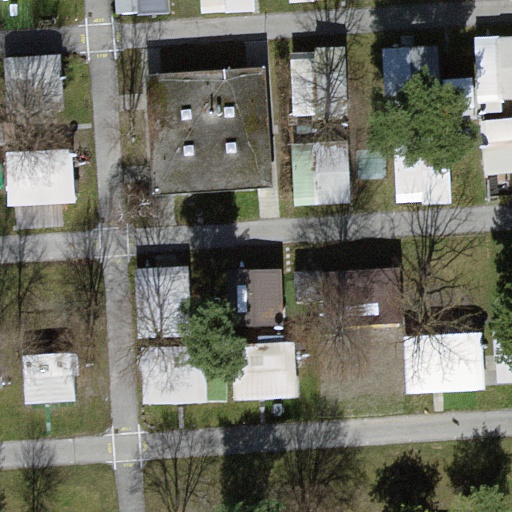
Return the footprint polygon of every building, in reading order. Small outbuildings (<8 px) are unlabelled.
[(511,92),(511,24),(478,25),(480,93),(511,92)] [(443,92),(420,34),(381,49),(404,107),(443,92)] [(297,88),(355,85),(353,39),(295,42),(297,88)] [(60,44),(2,47),(5,103),(63,100),(60,44)] [(258,74),(135,81),(142,194),(265,186),(258,74)] [(511,109),(485,110),(487,161),(511,160),(511,109)] [(230,258),(232,313),(290,312),(289,256),(230,258)] [(295,385),(297,341),(241,339),(239,382),(295,385)]
